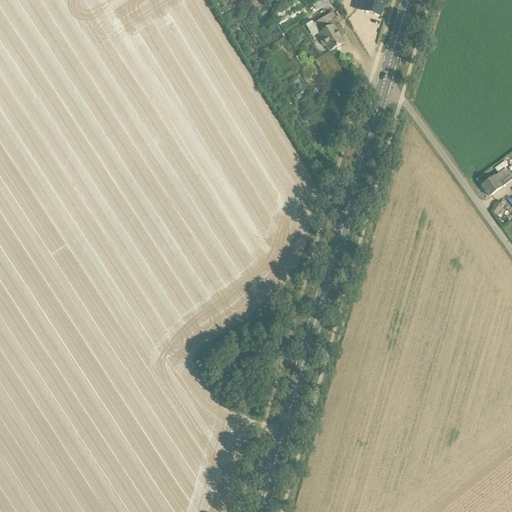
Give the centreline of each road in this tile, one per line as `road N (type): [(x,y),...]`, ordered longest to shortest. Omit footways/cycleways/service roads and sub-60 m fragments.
road 1 (primary): [(266,511),(411,0)]
road 2 (track): [(511,248),(388,82)]
